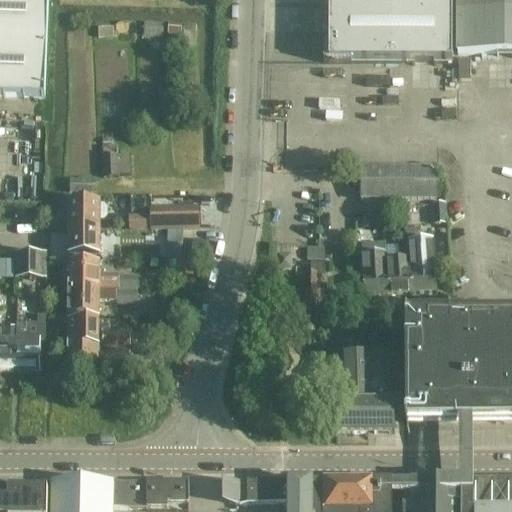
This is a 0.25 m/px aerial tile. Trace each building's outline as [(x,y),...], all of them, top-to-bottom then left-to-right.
[(0,0),(0,100),(45,102),(48,0),(0,0)] [(329,0),(329,42),(324,42),(324,66),(351,66),(351,65),(453,65),(452,0),(329,0)] [(511,0),(458,0),(458,56),(511,56),(511,0)] [(144,25),(144,38),(163,38),(163,26),(144,25)] [(168,25),(167,36),(181,37),(182,26),(168,25)] [(113,30),(97,30),(97,39),(113,39),(113,30)] [(470,62),(458,62),(458,83),(470,84),(470,62)] [(116,148),(102,149),(104,180),(118,180),(118,178),(131,177),(130,157),(117,157),(116,148)] [(437,171),(361,171),(361,202),(364,202),(364,216),(392,211),(392,202),(437,202),(437,171)] [(69,206),(69,232),(99,233),(100,206),(69,206)] [(441,225),(439,206),(427,207),(429,226),(441,225)] [(201,211),(151,213),(151,217),(151,231),(151,232),(202,230),(201,211)] [(375,217),(375,216),(365,217),(366,231),(375,231),(375,230),(381,230),(381,217),(375,217)] [(129,231),(151,231),(151,217),(129,218),(129,231)] [(69,232),(68,258),(99,259),(99,256),(109,256),(109,244),(99,244),(99,233),(69,232)] [(436,295),(431,241),(409,243),(411,266),(407,266),(406,262),(385,264),(383,245),(361,247),(365,299),(436,295)] [(324,251),(306,250),(306,263),(323,263),(324,251)] [(15,254),(15,281),(40,281),(40,254),(17,254),(31,254),(15,254)] [(290,257),(277,257),(277,270),(290,270),(290,257)] [(158,263),(158,271),(168,271),(168,263),(158,263)] [(68,291),(99,291),(121,292),(121,280),(99,280),(99,265),(68,265),(68,291)] [(323,267),(309,266),(309,282),(297,282),(297,314),(314,314),(314,310),(323,310),(323,267)] [(121,280),(121,292),(130,292),(140,292),(140,280),(121,280)] [(99,291),(68,291),(68,317),(98,318),(99,291)] [(137,306),(136,294),(116,295),(117,307),(137,306)] [(178,302),(165,302),(166,319),(178,319),(178,302)] [(14,338),(14,376),(40,376),(39,345),(45,345),(45,317),(36,317),(36,343),(19,343),(19,338),(14,338)] [(288,485),(234,485),(234,506),(236,506),(289,506),(289,511),(391,511),(391,496),(411,496),(410,511),(511,511),(511,483),(475,484),(475,468),(474,427),(511,426),(511,320),(471,321),(456,321),(447,321),(406,321),(407,428),(447,427),(462,427),(462,468),(462,484),(447,484),(411,484),(410,486),(391,486),(391,485),(324,485),(324,487),(312,487),(312,485),(288,485)] [(149,321),(149,345),(165,345),(171,322),(149,321)] [(68,324),(68,350),(98,350),(98,324),(68,324)] [(346,389),(327,390),(328,412),(335,411),(336,430),(336,438),(394,436),(395,436),(395,428),(394,410),(391,410),(389,359),(388,330),(367,331),(368,360),(354,361),(345,361),(346,381),(346,389)] [(0,376),(14,376),(14,338),(10,338),(10,343),(1,343),(1,331),(0,331),(0,376)] [(397,336),(390,336),(390,351),(398,351),(397,336)] [(130,337),(102,337),(102,350),(130,351),(130,337)] [(98,353),(98,350),(68,350),(67,376),(98,377),(98,364),(108,364),(108,365),(129,365),(129,353),(98,353)] [(167,511),(168,508),(188,508),(188,488),(188,483),(186,483),(186,485),(105,485),(51,485),(50,511),(167,511)] [(0,511),(48,511),(48,501),(8,501),(6,501),(6,489),(0,488),(0,511)]
